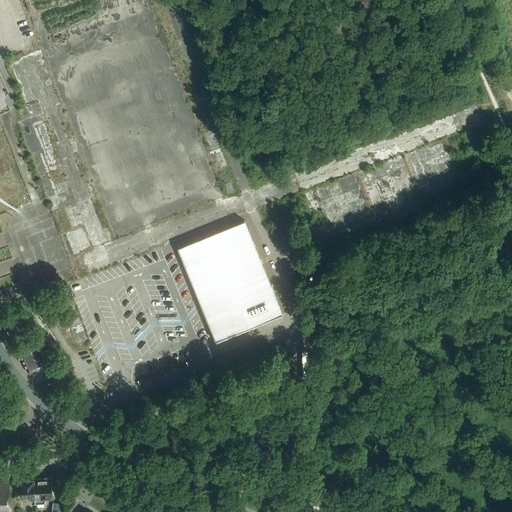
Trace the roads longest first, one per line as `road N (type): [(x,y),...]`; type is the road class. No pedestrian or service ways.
road 1 (unclassified): [(86,410),(299,328)]
road 2 (unclassified): [(299,328),(511,247)]
road 3 (residential): [(299,328),(306,355),(301,383),(262,419),(273,484)]
road 4 (tertiary): [(209,511),(85,436)]
